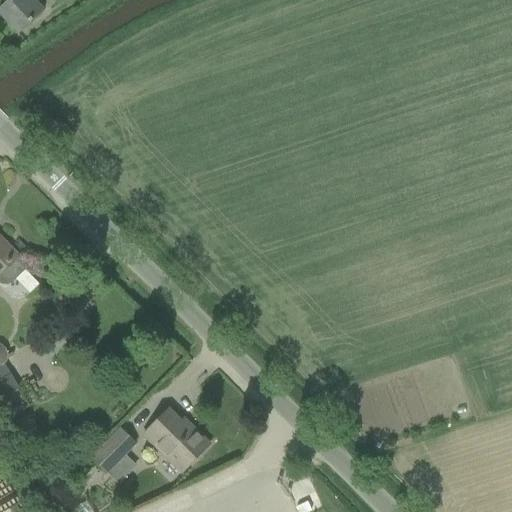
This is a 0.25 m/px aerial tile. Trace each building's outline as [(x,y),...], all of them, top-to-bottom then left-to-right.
[(10,0),(0,9),(0,14),(17,33),(17,34),(18,35),(44,12),(33,0),(10,0)] [(14,259),(17,256),(0,238),(0,283),(2,285),(7,285),(12,283),(26,270),(14,259)] [(31,292),(40,283),(28,269),(18,278),(31,292)] [(0,400),(19,389),(5,365),(0,368),(0,400)] [(144,436),(181,474),(209,445),(192,429),(190,431),(168,410),(144,436)] [(120,430),(106,444),(91,459),(107,474),(135,445),(120,430)] [(27,511),(0,446),(0,506),(2,511),(27,511)] [(60,505),(65,510),(71,505),(66,499),(60,505)]
